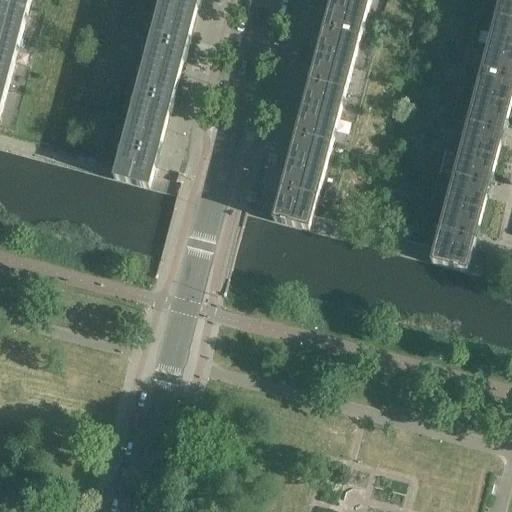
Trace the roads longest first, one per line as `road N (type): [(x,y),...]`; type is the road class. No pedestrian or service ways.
road 1 (unclassified): [(129,511),(203,238)]
road 2 (residential): [(203,238),(267,0)]
